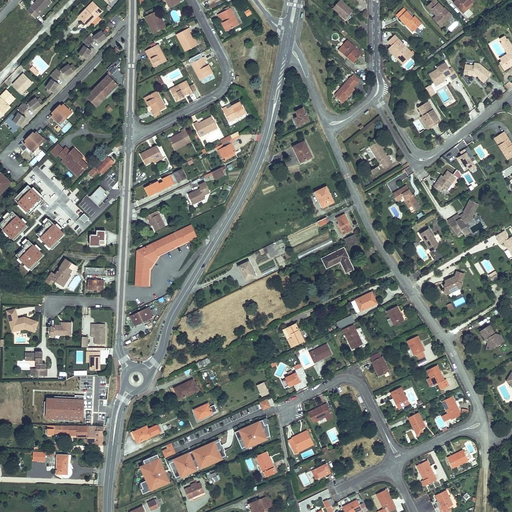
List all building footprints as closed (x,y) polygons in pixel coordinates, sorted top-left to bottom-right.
[(37,0),(27,10),(35,18),(42,12),(41,11),(45,6),(46,7),(51,2),(48,0),(37,0)] [(353,11),(340,0),(339,0),(333,8),(345,19),(353,11)] [(440,19),(444,23),(447,19),(447,18),(451,14),(445,8),(444,9),(435,0),(433,0),(427,6),(435,14),(437,12),(438,14),(437,16),(435,17),(438,21),(440,19)] [(473,0),(461,0),(462,0),(461,1),(459,0),(458,0),(455,4),(462,11),(470,3),(471,4),(474,1),(473,0)] [(86,9),(87,11),(94,4),(93,2),(86,9)] [(470,3),(462,11),(463,13),(472,5),(470,3)] [(79,16),(86,24),(93,17),(95,19),(97,16),(102,11),(94,4),(87,11),(86,9),(79,16)] [(218,14),(222,23),(223,22),(228,31),(239,25),(230,8),(218,14)] [(404,8),(396,15),(406,25),(408,22),(410,24),(409,25),(414,31),(422,24),(414,16),(413,17),(404,8)] [(154,34),(164,28),(159,19),(155,12),(145,17),(154,34)] [(86,24),(88,26),(91,22),(95,26),(101,19),(97,16),(95,19),(93,17),(86,24)] [(440,26),(444,23),(440,19),(438,21),(435,17),(434,18),(440,26)] [(408,22),(406,25),(413,32),(414,31),(409,25),(410,24),(408,22)] [(185,51),(196,46),(192,38),(189,33),(191,31),(189,28),(176,34),(185,51)] [(86,38),(91,43),(95,38),(98,43),(106,37),(105,35),(103,32),(102,30),(93,36),(92,38),(89,35),(86,38)] [(394,36),(389,40),(393,44),(390,47),(405,62),(413,54),(395,36),(394,36)] [(507,53),(508,54),(509,57),(508,58),(508,59),(505,61),(504,60),(502,61),(500,63),(504,70),(511,64),(511,46),(508,39),(506,40),(504,36),(500,39),(502,42),(501,43),(506,51),(506,50),(508,53),(507,53)] [(79,54),(85,58),(91,50),(87,47),(91,43),(86,38),(83,41),(86,44),(84,45),(79,54)] [(354,63),(361,55),(354,49),(356,47),(347,40),(340,48),(348,55),(347,57),(354,63)] [(158,44),(146,51),(148,54),(149,54),(156,67),(167,61),(158,44)] [(390,47),(388,49),(403,64),(405,62),(390,47)] [(348,55),(340,48),(339,49),(347,57),(348,55)] [(149,54),(148,54),(154,67),(156,67),(149,54)] [(192,63),(200,80),(211,74),(207,65),(206,66),(204,61),(206,60),(204,56),(192,63)] [(451,80),(458,76),(452,67),(449,69),(445,62),(437,67),(438,69),(433,71),(435,75),(432,77),(435,82),(438,80),(440,83),(445,80),(444,79),(444,77),(448,75),(449,76),(451,80)] [(465,64),(464,69),(468,70),(467,74),(471,75),(473,74),(473,73),(473,72),(475,72),(475,73),(475,74),(485,82),(489,77),(488,75),(490,72),(479,63),(474,62),(474,65),(465,64)] [(53,72),(58,76),(62,72),(65,76),(74,71),(72,69),(70,65),(69,64),(61,70),(59,72),(56,69),(53,72)] [(109,75),(114,81),(115,79),(111,75),(117,69),(112,64),(107,69),(111,74),(109,75)] [(106,97),(118,85),(109,75),(111,74),(109,71),(107,74),(108,75),(96,87),(106,97)] [(435,75),(433,71),(429,74),(436,86),(440,83),(438,80),(435,82),(432,77),(435,75)] [(51,91),(53,92),(58,84),(54,81),(58,76),(53,72),(50,75),(53,78),(52,79),(51,79),(46,88),(47,89),(51,91)] [(32,82),(24,73),(16,81),(21,86),(18,89),(22,93),(32,82)] [(351,77),(357,83),(360,80),(353,74),(351,77)] [(357,83),(351,77),(335,95),(341,102),(347,95),(348,96),(355,89),(353,88),(357,83)] [(13,84),(18,89),(21,86),(16,81),(13,84)] [(193,93),(192,92),(189,86),(187,81),(170,89),(176,100),(184,96),(184,95),(188,93),(189,95),(193,93)] [(427,87),(429,96),(435,95),(432,86),(427,87)] [(86,97),(96,107),(106,97),(96,87),(86,97)] [(0,111),(2,112),(6,109),(7,110),(11,107),(9,105),(15,98),(7,90),(3,94),(4,95),(0,99),(0,111)] [(156,91),(145,97),(150,106),(150,105),(153,110),(151,111),(153,114),(160,111),(165,108),(156,91)] [(20,105),(25,110),(30,106),(32,110),(41,104),(40,102),(37,99),(36,97),(28,103),(27,105),(24,102),(20,105)] [(428,101),(420,106),(422,110),(421,111),(426,119),(426,120),(429,125),(439,120),(428,101)] [(246,113),(240,102),(232,106),(231,104),(222,109),(229,121),(246,113)] [(51,116),(58,123),(60,121),(62,123),(70,114),(68,112),(70,111),(63,104),(61,106),(60,104),(52,113),(53,114),(51,116)] [(18,125),(20,126),(26,117),(21,114),(25,110),(20,105),(18,108),(21,111),(19,113),(19,112),(13,121),(15,122),(18,125)] [(422,110),(420,106),(418,107),(423,115),(421,117),(428,129),(440,122),(439,120),(429,125),(426,120),(426,119),(421,111),(422,110)] [(309,121),(303,108),(295,111),(298,116),(295,118),(299,126),(309,121)] [(200,136),(217,128),(212,117),(199,123),(198,121),(194,123),(200,136)] [(169,139),(174,150),(191,141),(185,128),(181,130),(182,132),(169,139)] [(36,131),(34,133),(33,132),(25,140),(26,142),(25,144),(31,150),(33,148),(35,150),(43,142),(41,140),(43,138),(36,131)] [(511,144),(510,145),(507,140),(509,139),(504,131),(497,136),(501,143),(498,145),(507,160),(511,156),(511,144)] [(378,141),(382,148),(384,147),(378,137),(371,141),(373,144),(378,141)] [(235,151),(231,144),(229,140),(222,144),(214,148),(215,150),(217,149),(218,151),(219,150),(223,158),(225,157),(226,159),(235,155),(234,152),(235,151)] [(304,141),(295,146),(297,151),(296,152),(301,162),(312,157),(304,141)] [(387,156),(382,148),(378,141),(370,146),(381,165),(390,159),(391,159),(388,155),(387,156)] [(50,152),(56,157),(59,155),(59,154),(64,149),(58,144),(50,152)] [(153,161),(163,156),(157,145),(140,154),(145,164),(153,160),(153,161)] [(88,166),(81,159),(83,157),(74,148),(71,151),(68,153),(64,149),(59,154),(59,155),(63,159),(67,162),(69,161),(74,166),(72,168),(76,171),(77,170),(80,174),(88,166)] [(455,157),(466,174),(476,167),(467,154),(471,152),(468,148),(455,157)] [(107,153),(88,173),(91,176),(98,169),(101,172),(103,174),(114,162),(109,156),(107,153)] [(61,161),(78,177),(80,174),(77,170),(76,171),(72,168),(74,166),(69,161),(67,162),(63,159),(61,161)] [(390,159),(382,164),(384,168),(392,163),(390,159)] [(215,179),(225,174),(221,167),(211,172),(215,179)] [(91,176),(94,178),(101,172),(98,169),(91,176)] [(187,177),(182,169),(174,173),(179,181),(187,177)] [(448,171),(444,176),(440,181),(438,180),(434,186),(440,190),(442,187),(447,191),(456,177),(448,171)] [(0,192),(8,185),(5,183),(8,180),(1,172),(0,172),(0,192)] [(149,196),(156,193),(154,191),(156,190),(156,191),(161,189),(162,190),(173,184),(170,178),(175,175),(173,173),(172,174),(170,174),(162,179),(163,181),(159,183),(158,181),(145,187),(149,196)] [(188,194),(193,204),(205,198),(204,195),(210,192),(205,182),(199,185),(200,188),(188,194)] [(420,207),(414,197),(413,195),(407,185),(393,193),(397,200),(403,196),(405,200),(404,200),(407,205),(410,203),(415,211),(420,207)] [(90,197),(98,205),(106,197),(103,194),(105,193),(106,191),(100,186),(90,197)] [(326,187),(317,191),(319,197),(318,197),(323,207),(334,202),(326,187)] [(462,230),(463,233),(468,230),(465,224),(474,218),(472,216),(478,204),(470,200),(465,208),(467,209),(465,213),(459,216),(458,214),(447,221),(456,234),(462,230)] [(146,220),(148,219),(149,218),(152,224),(155,231),(165,226),(158,210),(144,216),(146,220)] [(336,218),(339,223),(340,226),(339,226),(343,234),(352,230),(345,214),(336,218)] [(35,220),(39,224),(44,218),(41,215),(35,220)] [(328,222),(326,217),(318,221),(320,226),(328,222)] [(191,225),(137,251),(135,286),(148,286),(149,267),(150,268),(158,256),(157,255),(197,236),(191,225)] [(420,234),(429,249),(438,243),(429,228),(420,234)] [(90,234),(90,245),(99,246),(100,240),(105,240),(105,230),(97,230),(97,234),(90,234)] [(504,242),(507,247),(508,246),(508,247),(507,248),(511,255),(511,236),(509,239),(506,234),(507,234),(505,230),(496,236),(498,239),(497,239),(500,244),(504,242)] [(358,241),(354,234),(345,239),(348,246),(358,241)] [(278,254),(273,243),(269,245),(274,255),(278,254)] [(438,243),(429,249),(431,252),(440,246),(438,243)] [(271,257),(274,255),(269,245),(266,247),(271,257)] [(349,257),(344,248),(322,258),(327,268),(340,261),(346,273),(354,269),(348,258),(349,257)] [(45,281),(52,286),(55,281),(63,287),(71,275),(69,274),(72,270),(73,271),(76,266),(65,258),(59,268),(60,269),(58,271),(58,270),(55,274),(52,272),(45,281)] [(239,266),(243,276),(245,275),(248,279),(256,275),(249,261),(239,266)] [(412,273),(415,278),(421,276),(418,270),(412,273)] [(445,281),(445,283),(446,285),(444,286),(445,289),(443,292),(448,294),(449,293),(452,292),(457,290),(457,289),(459,287),(461,288),(462,283),(461,282),(464,273),(457,271),(455,276),(445,281)] [(88,289),(104,290),(104,282),(101,282),(101,280),(88,280),(88,289)] [(372,292),(355,300),(360,311),(377,303),(372,292)] [(464,298),(453,301),(455,306),(466,303),(464,298)] [(355,300),(351,302),(356,312),(358,312),(360,311),(355,300)] [(387,311),(394,326),(405,320),(403,316),(402,317),(399,312),(400,311),(397,306),(387,311)] [(130,316),(134,324),(142,320),(143,322),(153,317),(149,307),(130,316)] [(12,332),(19,330),(19,328),(23,327),(25,328),(34,332),(38,322),(29,318),(28,320),(27,319),(26,318),(24,317),(18,318),(15,309),(7,311),(12,332)] [(337,322),(340,329),(355,321),(352,315),(337,322)] [(72,322),(65,322),(65,325),(55,325),(55,327),(51,326),(50,337),(55,337),(55,335),(71,335),(72,322)] [(292,347),(304,341),(296,323),(283,329),(292,347)] [(95,344),(105,344),(105,324),(91,324),(91,337),(95,337),(95,344)] [(345,335),(355,329),(353,325),(343,330),(345,335)] [(495,334),(490,325),(480,331),(486,340),(488,338),(489,340),(488,344),(496,346),(498,345),(501,335),(495,334)] [(345,335),(347,338),(348,338),(350,343),(349,343),(352,349),(363,344),(355,329),(345,335)] [(417,336),(407,341),(414,355),(416,354),(419,359),(425,356),(423,351),(425,350),(423,346),(422,347),(420,342),(417,336)] [(309,353),(314,363),(318,361),(317,360),(322,358),(323,359),(332,354),(327,344),(309,353)] [(46,363),(42,363),(41,363),(41,360),(42,360),(42,351),(36,351),(36,353),(25,353),(25,360),(36,360),(36,363),(37,363),(37,368),(35,368),(35,373),(31,373),(31,375),(47,376),(47,369),(46,368),(46,363)] [(100,370),(100,364),(99,364),(99,363),(100,363),(100,352),(87,351),(87,356),(90,356),(90,362),(90,370),(100,370)] [(372,361),(381,357),(379,352),(370,357),(372,361)] [(377,372),(379,376),(389,371),(382,356),(381,357),(372,361),(375,367),(376,367),(378,372),(377,372)] [(210,362),(208,358),(195,364),(197,368),(210,362)] [(427,370),(430,378),(434,385),(444,380),(443,376),(442,376),(439,371),(440,371),(437,365),(427,370)] [(300,380),(307,377),(302,367),(295,370),(296,372),(285,377),(286,379),(282,380),(285,387),(289,385),(289,386),(293,385),(297,383),(297,384),(301,382),(300,380)] [(182,386),(175,389),(180,399),(198,390),(193,379),(181,385),(182,386)] [(257,385),(262,396),(269,393),(264,382),(257,385)] [(394,398),(397,404),(407,400),(401,387),(390,392),(393,398),(394,398)] [(96,399),(102,399),(103,388),(80,389),(80,395),(82,395),(82,401),(96,401),(96,399)] [(444,421),(450,418),(449,416),(460,410),(458,407),(457,407),(454,402),(455,402),(452,396),(442,401),(448,413),(442,416),(444,421)] [(102,415),(102,399),(96,399),(96,401),(82,401),(81,409),(85,409),(85,415),(102,415)] [(263,409),(270,406),(267,399),(260,402),(263,409)] [(409,404),(407,400),(397,404),(396,405),(398,409),(409,404)] [(212,413),(210,407),(208,403),(194,410),(198,420),(212,413)] [(313,423),(326,417),(332,414),(327,403),(323,405),(323,406),(318,408),(308,412),(313,423)] [(449,416),(450,418),(451,419),(461,414),(461,413),(460,410),(449,416)] [(422,422),(423,422),(418,412),(408,417),(417,437),(424,433),(422,429),(425,427),(422,422)] [(235,432),(242,448),(246,446),(247,448),(254,445),(254,443),(260,440),(260,442),(268,439),(267,437),(270,436),(268,423),(265,425),(263,420),(263,419),(254,423),(255,425),(247,429),(246,427),(235,432)] [(48,429),(48,434),(54,434),(54,433),(77,433),(77,435),(77,437),(87,437),(87,445),(102,445),(102,431),(103,431),(104,427),(88,426),(55,426),(55,425),(48,425),(48,429)] [(160,432),(157,425),(149,429),(147,425),(133,432),(138,443),(160,432)] [(404,434),(408,442),(417,438),(416,435),(414,436),(412,430),(404,434)] [(292,438),(296,446),(294,447),(295,448),(294,448),(296,451),(305,446),(306,448),(314,444),(308,433),(301,437),(299,434),(292,438)] [(296,446),(292,438),(289,440),(295,453),(306,448),(305,446),(296,451),(294,448),(295,448),(294,447),(296,446)] [(174,461),(169,463),(176,477),(180,475),(181,477),(188,474),(188,473),(192,471),(192,472),(197,470),(197,469),(200,468),(200,469),(204,467),(204,465),(208,463),(209,465),(213,463),(213,461),(217,459),(218,461),(222,459),(222,457),(226,455),(220,441),(215,443),(214,441),(210,443),(211,444),(206,446),(205,445),(201,447),(202,448),(197,450),(196,449),(192,451),(193,453),(190,454),(189,452),(185,454),(185,456),(181,457),(181,456),(173,459),(174,461)] [(163,451),(166,457),(175,453),(171,443),(166,445),(168,448),(163,451)] [(468,461),(463,450),(457,453),(451,456),(447,458),(452,468),(468,461)] [(266,477),(276,473),(272,463),(270,464),(267,458),(269,457),(267,451),(256,456),(262,472),(264,472),(266,477)] [(45,461),(46,453),(33,452),(33,460),(45,461)] [(57,454),(56,471),(62,471),(62,474),(68,474),(69,455),(57,454)] [(158,454),(143,460),(146,466),(142,467),(145,475),(147,474),(149,479),(141,483),(143,488),(141,489),(143,494),(155,488),(154,487),(164,483),(165,484),(170,482),(162,463),(160,464),(158,459),(159,458),(158,454)] [(272,463),(276,473),(277,472),(270,457),(267,458),(270,464),(272,463)] [(427,460),(417,465),(424,480),(426,485),(437,480),(434,475),(435,475),(433,471),(432,472),(429,467),(430,466),(427,460)] [(331,473),(326,463),(322,465),(315,469),(318,474),(319,477),(320,478),(327,474),(327,475),(331,473)] [(201,483),(197,484),(192,486),(185,489),(188,498),(204,492),(201,483)] [(387,489),(376,494),(382,505),(383,508),(380,510),(380,511),(387,511),(396,508),(394,504),(394,503),(393,500),(391,500),(389,495),(390,495),(387,489)] [(437,502),(439,507),(440,506),(442,510),(443,510),(443,511),(446,511),(451,510),(449,507),(453,505),(446,490),(435,495),(438,501),(437,502)] [(461,498),(465,502),(471,497),(467,493),(461,498)] [(382,505),(376,494),(373,496),(378,507),(382,505)] [(266,497),(250,503),(252,509),(251,509),(252,511),(265,511),(264,509),(270,507),(266,497)] [(151,511),(159,507),(155,499),(147,503),(151,511)] [(347,506),(346,505),(342,506),(345,511),(343,511),(358,511),(359,511),(362,510),(357,500),(351,503),(352,503),(347,506)]
